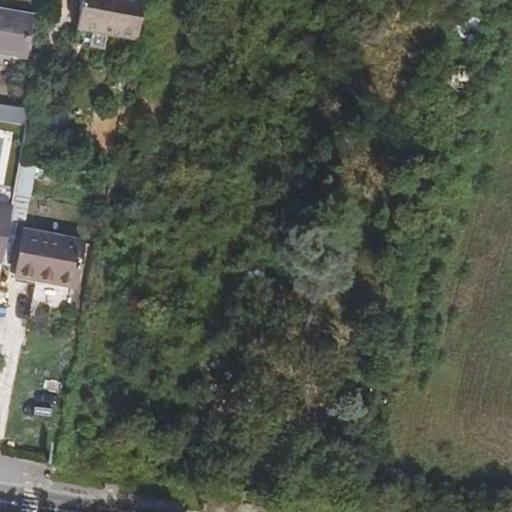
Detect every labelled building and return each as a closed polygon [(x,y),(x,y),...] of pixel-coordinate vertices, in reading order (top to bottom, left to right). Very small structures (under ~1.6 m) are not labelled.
[(134,41),(141,3),(126,0),(82,0),(76,30),(134,41)] [(29,17),(0,11),(0,56),(20,60),(29,17)] [(0,263),(3,264),(13,213),(0,210),(0,263)] [(17,280),(73,290),(81,249),(25,238),(17,280)] [(74,306),(73,290),(17,280),(18,296),(74,306)] [(335,472),(360,478),(369,444),(344,440),(335,472)]
